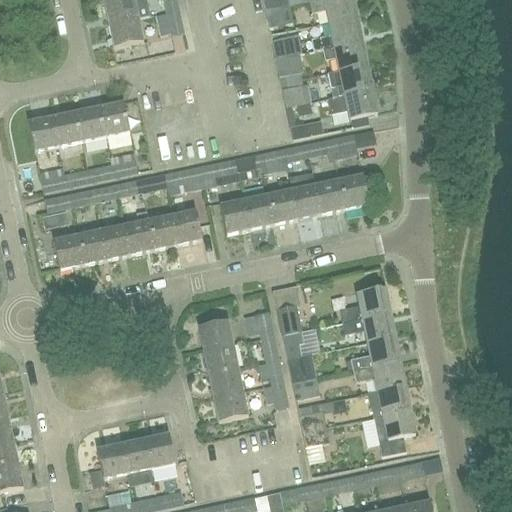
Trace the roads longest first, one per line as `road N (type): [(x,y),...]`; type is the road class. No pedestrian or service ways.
road 1 (residential): [(464,511),(419,236)]
road 2 (residential): [(155,294),(419,236)]
road 3 (residential): [(419,236),(401,0)]
road 4 (residential): [(0,93),(84,73),(70,0)]
road 5 (residential): [(22,321),(155,294)]
road 6 (residential): [(49,429),(178,399)]
road 7 (residential): [(22,321),(0,198)]
